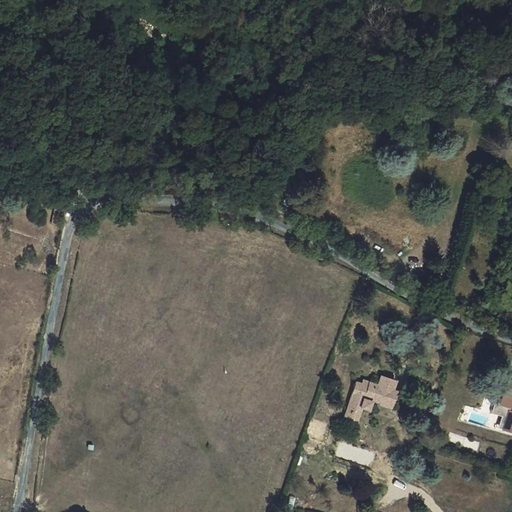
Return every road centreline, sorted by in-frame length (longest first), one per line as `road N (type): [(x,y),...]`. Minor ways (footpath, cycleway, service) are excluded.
road 1 (residential): [(511,340),(420,303),(292,230),(242,212),(124,195)]
road 2 (unclassified): [(18,511),(66,236),(77,214),(124,195)]
road 3 (residential): [(124,195),(31,183),(0,161)]
